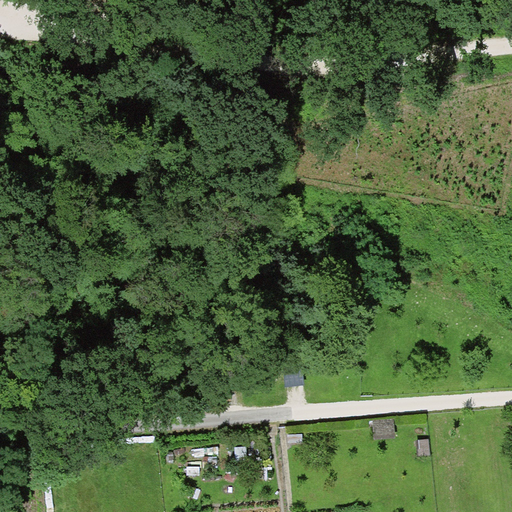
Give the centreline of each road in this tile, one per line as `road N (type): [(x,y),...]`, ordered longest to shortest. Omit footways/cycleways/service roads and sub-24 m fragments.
road 1 (track): [(0,257),(24,402),(57,421),(105,426),(511,395)]
road 2 (track): [(511,43),(288,64),(0,25)]
